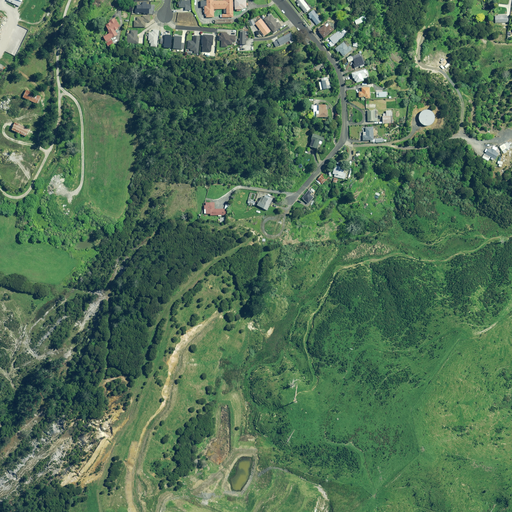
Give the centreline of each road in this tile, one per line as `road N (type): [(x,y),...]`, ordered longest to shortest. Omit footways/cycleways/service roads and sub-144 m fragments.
road 1 (residential): [(290,200),(341,141),(343,106),(332,61),(279,0)]
road 2 (track): [(69,0),(60,77),(77,100),(83,160),(68,202)]
road 3 (track): [(0,190),(22,197),(29,188),(64,89)]
